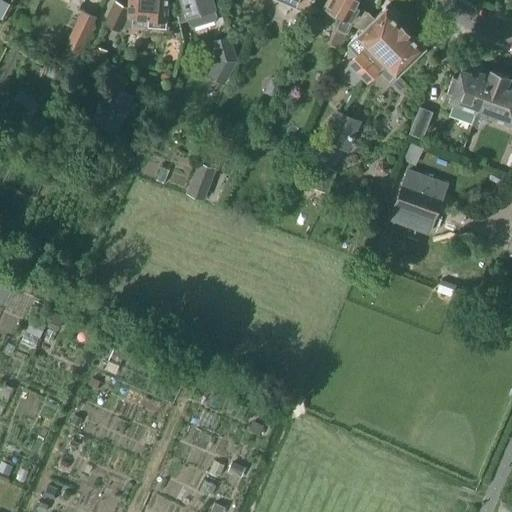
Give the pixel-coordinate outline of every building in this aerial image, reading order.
[(6,0),(0,0),(0,15),(3,17),(10,1),(6,0)] [(129,0),(129,8),(116,1),(105,24),(120,31),(123,25),(147,26),(147,27),(167,29),(168,21),(167,21),(168,0),(129,0)] [(214,8),(211,0),(183,0),(189,17),(214,8)] [(250,0),(247,8),(255,10),(258,0),(250,0)] [(302,0),(301,4),(301,5),(297,13),(306,17),(310,8),(311,9),(314,0),(284,0),(296,5),(298,0),(302,0)] [(336,28),(338,29),(333,43),(340,47),(350,24),(351,24),(357,8),(355,7),(358,0),(326,0),(323,6),(325,7),(323,12),(336,19),(338,17),(341,19),(336,28)] [(347,45),(357,55),(348,63),(363,79),(364,78),(359,73),(406,27),(386,7),(374,19),(369,13),(359,8),(359,9),(357,8),(351,24),(361,29),(355,35),(356,36),(347,45)] [(66,45),(63,43),(54,63),(72,71),(97,17),(82,10),(66,45)] [(359,73),(364,78),(363,79),(368,84),(372,80),(374,80),(378,75),(378,74),(380,71),(389,81),(395,76),(425,47),(406,27),(359,73)] [(209,41),(215,59),(207,74),(225,84),(237,61),(231,37),(209,41)] [(461,68),(459,76),(453,74),(448,90),(453,92),(449,104),(475,113),(489,74),(475,69),(474,73),(461,68)] [(491,70),(489,74),(475,113),(511,126),(511,121),(511,83),(509,82),(510,77),(491,70)] [(109,85),(93,121),(80,150),(104,161),(134,96),(109,85)] [(45,107),(19,93),(12,108),(38,121),(45,107)] [(431,111),(420,106),(409,134),(423,139),(432,117),(434,112),(431,111)] [(323,141),(348,152),(362,121),(336,110),(323,141)] [(323,163),(332,167),(332,166),(336,167),(342,152),(325,146),(319,160),(324,162),(323,163)] [(198,162),(186,193),(205,200),(216,169),(198,162)] [(323,165),(317,162),(307,186),(325,193),(334,171),(331,170),(332,167),(323,163),(323,165)] [(409,169),(391,219),(428,232),(433,220),(436,220),(449,184),(409,169)]
